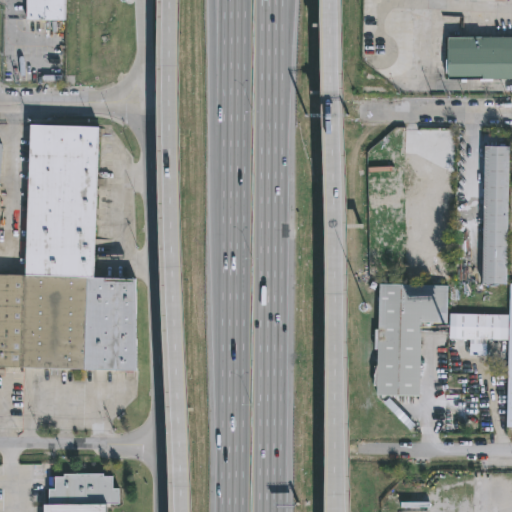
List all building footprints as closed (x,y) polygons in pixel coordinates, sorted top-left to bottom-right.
[(64,0),(64,20),(27,20),(27,0),(64,0)] [(511,80),(449,80),(449,38),(511,38),(511,80)] [(101,130),(96,275),(150,278),(147,369),(0,363),(0,271),(26,272),(32,127),(101,130)] [(507,146),(504,284),(480,284),(483,145),(507,146)] [(447,286),(446,322),(420,322),(420,397),(377,396),(377,388),(375,388),(375,368),(377,368),(377,351),(374,351),(374,331),(377,331),(377,315),(375,315),(375,285),(447,286)] [(507,341),(448,339),(449,314),(508,316),(507,341)] [(108,473),(107,476),(117,477),(117,489),(124,489),(123,505),(114,505),(113,511),(48,511),(49,506),(52,506),(52,489),(58,489),(58,478),(67,478),(67,473),(108,473)]
